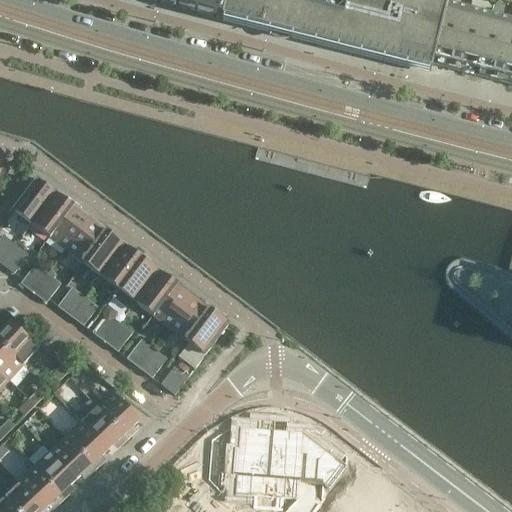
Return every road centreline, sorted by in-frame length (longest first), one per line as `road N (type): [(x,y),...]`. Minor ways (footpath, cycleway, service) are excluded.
road 1 (secondary): [(0,24),(511,168)]
road 2 (secondary): [(511,139),(15,0)]
road 3 (tertiary): [(486,511),(294,366),(274,363)]
road 4 (tertiary): [(102,511),(246,375),(274,363)]
road 5 (residential): [(174,410),(2,284)]
